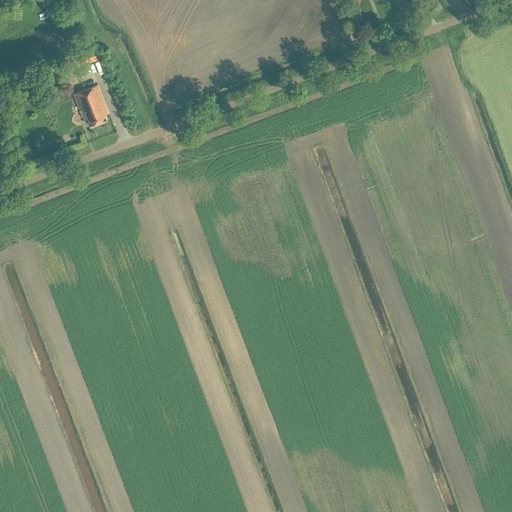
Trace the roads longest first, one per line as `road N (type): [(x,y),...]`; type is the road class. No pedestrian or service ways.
road 1 (unclassified): [(0,190),(508,0)]
road 2 (track): [(153,132),(118,46),(94,37),(76,0)]
